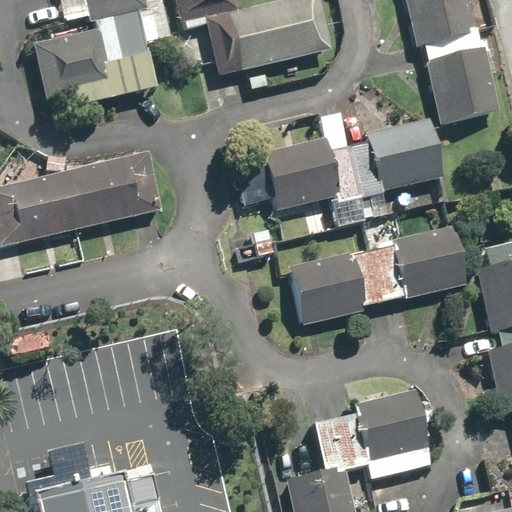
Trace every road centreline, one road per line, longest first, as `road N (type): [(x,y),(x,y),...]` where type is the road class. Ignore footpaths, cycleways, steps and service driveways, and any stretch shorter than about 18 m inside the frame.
road 1 (residential): [(220,250),(240,343),(270,366),(401,364),(451,404),(454,470),(439,492),(397,503)]
road 2 (residential): [(0,58),(14,117),(73,145),(191,120)]
road 3 (residential): [(191,120),(322,91),(350,54),(345,0)]
road 4 (residential): [(220,250),(0,301)]
road 5 (residential): [(191,120),(220,250)]
